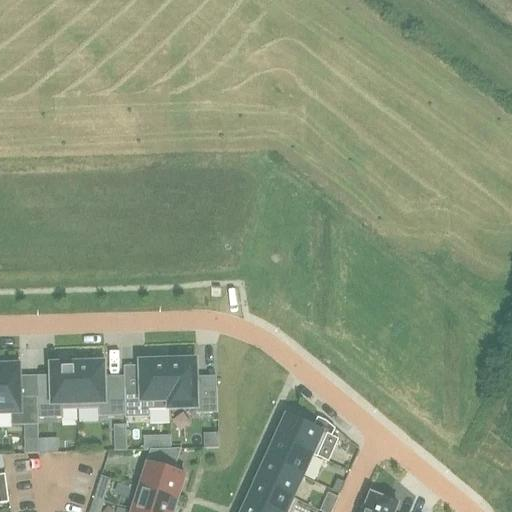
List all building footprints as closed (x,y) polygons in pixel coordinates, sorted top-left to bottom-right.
[(175,361),(168,362),(169,410),(196,409),(196,414),(218,413),(217,387),(197,387),(196,361),(194,361),(193,357),(175,357),(175,361)] [(169,410),(168,362),(163,362),(163,358),(144,358),(144,362),(140,362),(141,389),(124,390),(125,416),(125,418),(149,418),(149,410),(169,410)] [(86,364),(76,364),(78,410),(98,409),(99,417),(125,416),(124,390),(105,390),(104,359),(86,360),(86,364)] [(78,410),(76,364),(67,365),(66,361),(54,361),(54,365),(51,365),(52,393),(37,393),(37,398),(38,419),(63,418),(62,410),(78,410)] [(37,398),(21,398),(20,362),(2,363),(2,367),(0,366),(0,414),(11,414),(11,426),(38,425),(38,419),(37,398)] [(287,416),(276,439),(313,456),(317,458),(328,435),(332,437),(335,430),(326,422),(318,418),(313,428),(287,416)] [(317,458),(313,456),(276,439),(266,461),(303,477),(313,456),(317,458)] [(148,465),(141,488),(178,500),(185,476),(174,472),(181,449),(150,450),(146,465),(148,465)] [(293,499),(303,477),(266,461),(257,483),(293,499)] [(106,495),(111,479),(101,476),(96,492),(106,495)] [(340,494),(345,483),(337,479),(332,490),(340,494)] [(292,511),(298,501),(293,499),(257,483),(247,505),(263,511),(292,511)] [(138,511),(173,511),(178,500),(141,488),(134,510),(138,511)] [(0,503),(9,502),(7,489),(0,489),(0,503)] [(331,511),(338,498),(328,493),(319,511),(331,511)] [(394,511),(398,504),(385,499),(384,500),(371,495),(364,511),(394,511)] [(89,511),(100,511),(104,501),(94,498),(89,511)]
